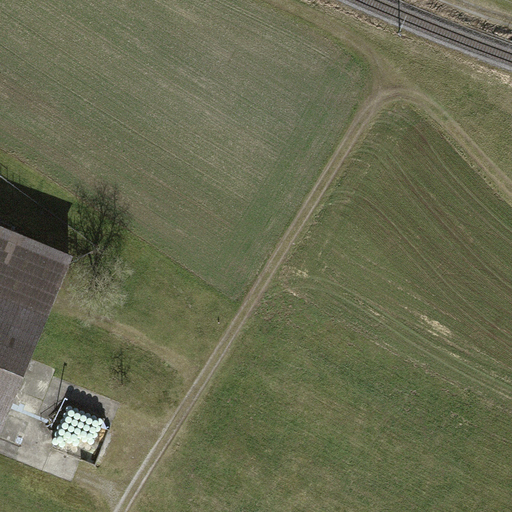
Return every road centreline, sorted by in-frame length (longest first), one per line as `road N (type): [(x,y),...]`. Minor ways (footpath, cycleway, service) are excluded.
road 1 (track): [(121,511),(379,102),(403,93),(425,100),(511,189)]
road 2 (track): [(65,306),(205,378)]
road 3 (track): [(0,446),(129,498)]
